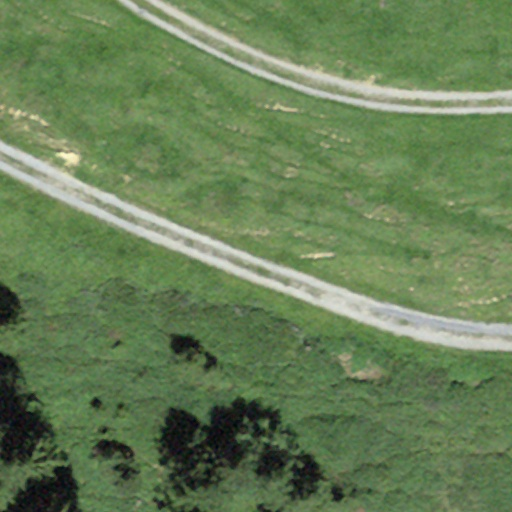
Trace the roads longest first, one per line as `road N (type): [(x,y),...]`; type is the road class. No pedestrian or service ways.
road 1 (track): [(0,158),(124,221),(435,333),(511,339)]
road 2 (track): [(511,97),(407,107),(193,50),(132,0)]
